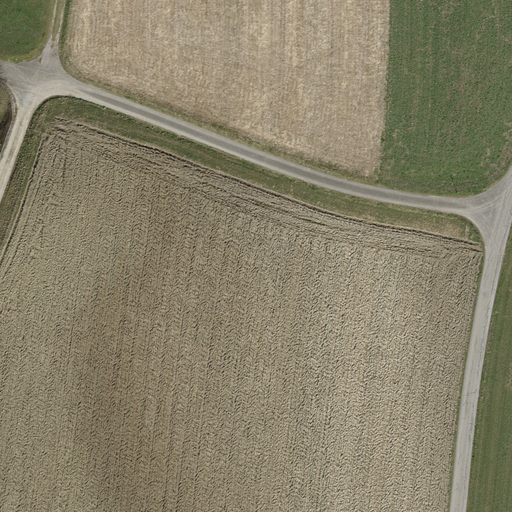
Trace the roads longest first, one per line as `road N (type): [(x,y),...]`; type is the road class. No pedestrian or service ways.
road 1 (track): [(503,212),(359,191),(43,75),(0,70)]
road 2 (unclassified): [(457,511),(511,190)]
road 3 (track): [(0,194),(43,75)]
